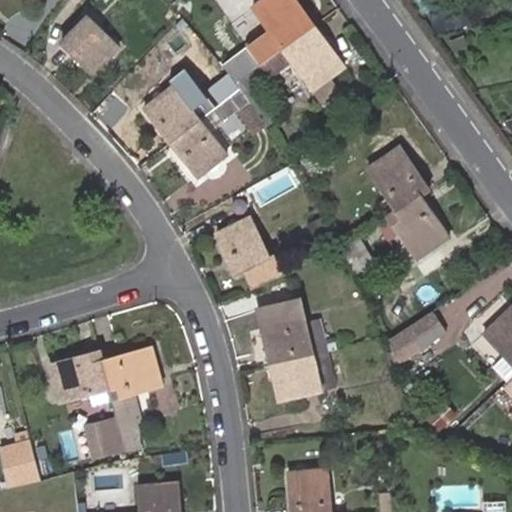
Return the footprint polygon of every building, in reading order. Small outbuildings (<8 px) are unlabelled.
[(283,48),(314,24),(295,0),(262,0),(252,8),(283,48)] [(64,37),(100,71),(127,43),(91,9),(64,37)] [(346,66),(314,24),(283,48),(276,52),(293,74),(319,108),(323,105),(324,105),(341,93),(340,91),(330,78),(346,66)] [(209,58),(199,48),(179,65),(188,75),(209,58)] [(247,48),(224,64),(236,80),(258,64),(247,48)] [(276,52),(235,85),(235,86),(240,92),(248,102),(250,105),(293,74),(276,52)] [(230,101),(225,94),(235,86),(235,85),(234,84),(218,65),(208,73),(218,85),(202,98),(214,112),(230,101)] [(230,101),(240,92),(235,86),(225,94),(230,101)] [(144,111),(170,146),(201,122),(190,107),(175,87),(144,111)] [(230,101),(214,112),(221,122),(248,102),(240,92),(230,101)] [(201,122),(214,112),(202,98),(190,107),(201,122)] [(266,126),(250,105),(238,114),(255,135),(266,126)] [(201,122),(170,146),(196,180),(226,156),(201,122)] [(423,195),(430,189),(399,147),(368,169),(399,212),(423,195)] [(399,212),(390,218),(420,259),(451,236),(423,195),(399,212)] [(264,271),(258,274),(262,284),(293,271),(283,248),(275,251),(257,209),(222,225),(242,272),(255,267),(261,264),(264,271)] [(337,240),(328,215),(316,220),(325,244),(337,240)] [(383,263),(366,235),(348,247),(363,275),(383,263)] [(261,264),(255,267),(258,274),(264,271),(261,264)] [(511,380),(511,308),(483,337),(506,359),(498,367),(511,380)] [(440,332),(430,312),(403,324),(412,344),(440,332)] [(317,351),(328,348),(320,318),(309,321),(307,316),(262,329),(272,364),(317,351)] [(412,344),(403,324),(388,331),(396,352),(412,344)] [(110,387),(113,397),(113,398),(123,439),(136,435),(125,394),(136,391),(162,384),(154,346),(103,358),(110,387)] [(103,358),(101,348),(50,360),(60,399),(110,387),(103,358)] [(317,351),(272,364),(283,400),(327,387),(317,351)] [(110,387),(90,392),(93,402),(113,398),(113,397),(110,387)] [(136,391),(125,394),(136,435),(123,439),(125,449),(149,443),(136,391)] [(458,415),(443,398),(425,417),(440,432),(458,415)] [(89,422),(95,453),(116,448),(109,417),(89,422)] [(14,485),(39,479),(32,448),(8,455),(14,485)] [(116,467),(79,470),(80,493),(118,490),(116,467)] [(292,475),(293,511),(332,511),(332,474),(292,475)] [(180,511),(177,483),(138,488),(140,511),(180,511)] [(480,511),(503,511),(503,503),(480,505),(480,511)]
